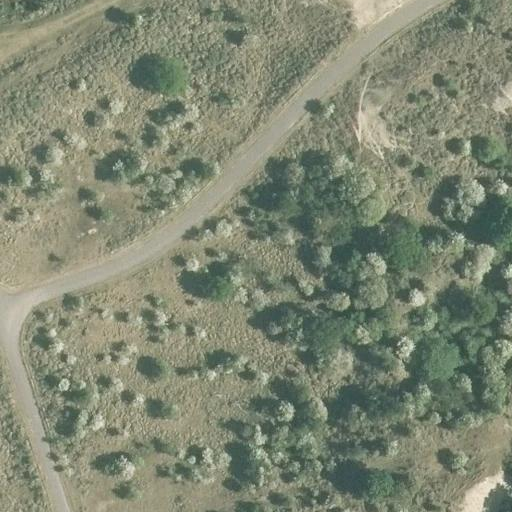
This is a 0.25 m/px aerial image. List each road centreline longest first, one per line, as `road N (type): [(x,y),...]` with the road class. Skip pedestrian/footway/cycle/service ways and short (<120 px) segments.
road 1 (track): [(430,0),(337,70),(153,247),(0,310)]
road 2 (track): [(60,511),(0,326)]
